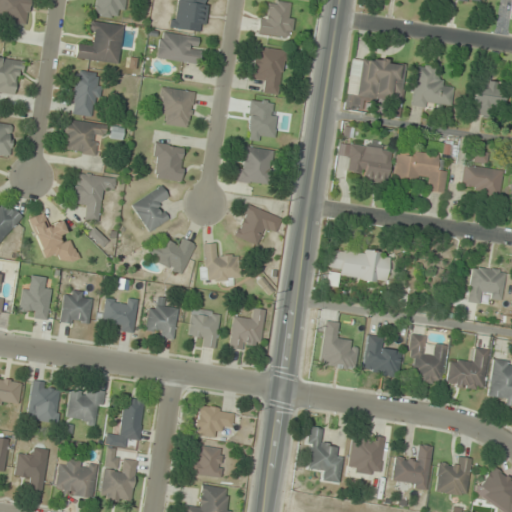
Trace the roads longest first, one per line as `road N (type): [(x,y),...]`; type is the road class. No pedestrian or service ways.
road 1 (residential): [(0,347),(372,404),(511,444)]
road 2 (tertiary): [(266,511),(338,0)]
road 3 (residential): [(234,0),(205,206)]
road 4 (residential): [(308,207),(511,238)]
road 5 (residential): [(57,0),(34,180)]
road 6 (residential): [(336,13),(511,41)]
road 7 (residential): [(176,373),(155,511)]
